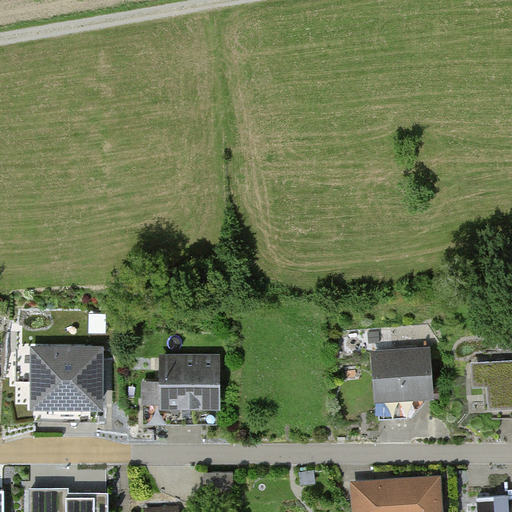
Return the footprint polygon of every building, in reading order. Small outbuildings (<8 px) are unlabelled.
[(124,345),(48,347),(50,411),(126,409),(124,345)] [(428,347),(366,352),(370,400),(432,395),(428,347)] [(17,353),(0,353),(0,397),(16,397),(17,353)] [(219,354),(157,356),(159,411),(221,409),(219,354)] [(511,359),(475,362),(476,386),(491,385),(493,413),(511,411),(511,359)] [(448,511),(444,472),(349,483),(352,511),(448,511)] [(252,473),(217,476),(219,506),(254,504),(252,473)] [(22,511),(21,487),(0,488),(0,511),(22,511)] [(87,489),(49,491),(50,511),(129,511),(129,497),(88,500),(87,489)] [(511,511),(511,498),(475,500),(475,511),(511,511)]
